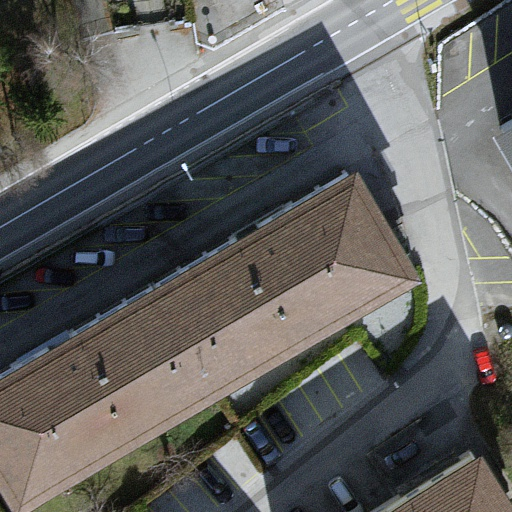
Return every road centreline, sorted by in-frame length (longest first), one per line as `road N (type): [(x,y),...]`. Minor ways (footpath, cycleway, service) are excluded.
road 1 (residential): [(354,23),(418,175),(458,338),(420,389),(270,511)]
road 2 (tertiary): [(0,227),(354,23)]
